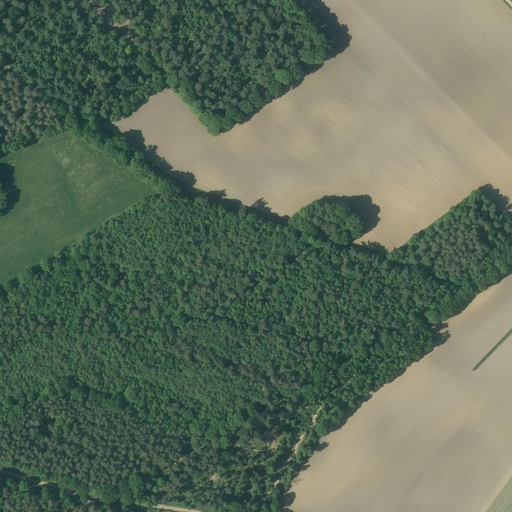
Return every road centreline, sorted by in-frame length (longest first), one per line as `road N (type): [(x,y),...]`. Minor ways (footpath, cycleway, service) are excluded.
road 1 (track): [(314,236),(458,293),(110,500)]
road 2 (track): [(0,61),(184,191),(314,236)]
road 3 (track): [(87,0),(134,48),(211,0)]
